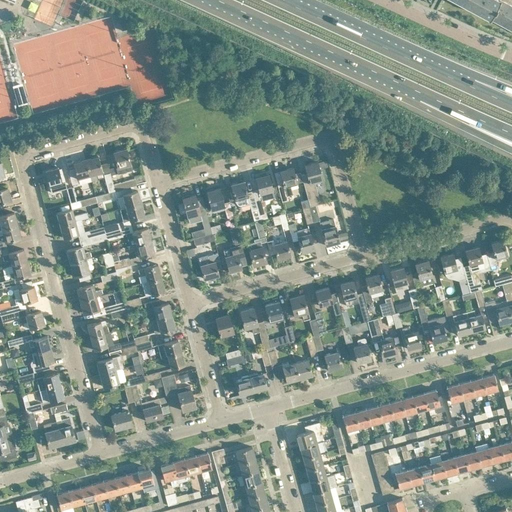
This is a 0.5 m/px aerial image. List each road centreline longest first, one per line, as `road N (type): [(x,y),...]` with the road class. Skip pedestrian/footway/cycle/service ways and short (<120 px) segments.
road 1 (residential): [(100,454),(21,166),(26,148),(125,122),(140,136),(154,183)]
road 2 (residential): [(357,257),(326,147),(315,140),(154,183)]
road 3 (residential): [(265,407),(511,340)]
road 4 (motorway): [(215,0),(422,94)]
road 5 (motorway): [(473,88),(281,0)]
road 6 (residential): [(184,301),(357,257)]
road 7 (residential): [(357,257),(511,218)]
road 8 (unclassified): [(511,57),(381,0)]
road 9 (residential): [(184,301),(216,420)]
road 10 (residential): [(154,183),(184,301)]
road 11 (residential): [(100,454),(216,420)]
